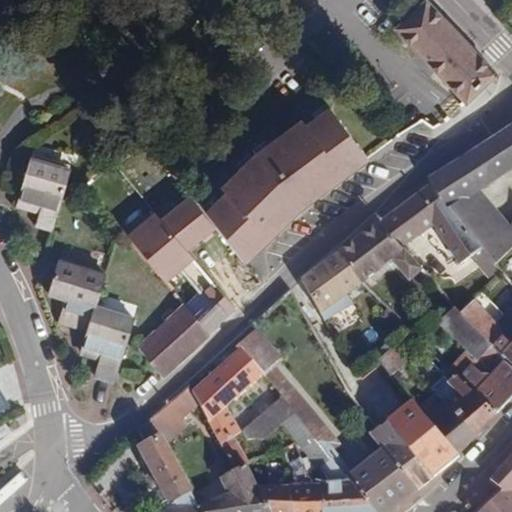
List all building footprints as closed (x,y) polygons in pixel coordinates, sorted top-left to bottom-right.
[(396,29),(466,103),(493,76),(493,75),(493,73),(493,72),(493,71),(426,1),(396,29)] [(129,81),(123,99),(143,105),(148,87),(129,81)] [(336,182),(365,160),(329,110),(304,127),(300,122),(254,156),(219,190),(224,194),(204,214),(219,232),(244,262),(301,206),(336,182)] [(452,211),(495,264),(511,246),(511,227),(505,235),(471,195),(511,167),(511,126),(428,181),(430,184),(452,211)] [(33,154),(18,200),(38,206),(32,224),(51,230),(66,181),(71,166),(33,154)] [(452,211),(430,184),(377,222),(400,247),(452,211)] [(162,224),(157,218),(132,239),(171,286),(185,274),(198,263),(201,260),(195,252),(219,232),(191,199),(162,224)] [(345,261),(363,283),(391,260),(409,280),(420,270),(400,247),(377,222),(338,251),(345,261)] [(338,251),(324,262),(332,272),(345,261),(338,251)] [(58,261),(47,295),(65,301),(62,309),(72,312),(68,326),(86,331),(94,305),(104,275),(58,261)] [(324,262),(301,281),(317,309),(320,313),(324,320),(353,304),(347,294),(363,283),(345,261),(332,272),(324,262)] [(217,285),(198,263),(185,274),(204,296),(217,285)] [(511,310),(497,326),(473,302),(460,314),(490,348),(477,361),(511,393),(511,310)] [(158,372),(161,377),(209,333),(184,304),(139,346),(158,372)] [(86,331),(80,351),(100,357),(94,376),(113,381),(133,317),(94,305),(86,331)] [(437,323),(468,352),(449,371),(495,416),(511,397),(511,393),(477,361),(490,348),(460,314),(454,307),(437,323)] [(72,312),(62,309),(58,322),(68,326),(72,312)] [(238,344),(263,374),(273,365),(280,358),(255,329),(238,344)] [(198,403),(209,421),(225,407),(239,395),(263,374),(238,344),(236,346),(238,349),(193,391),(192,392),(198,403)] [(377,360),(391,376),(407,365),(392,347),(378,360),(377,360)] [(273,365),(263,374),(267,379),(275,389),(286,380),(273,365)] [(429,389),(435,395),(443,404),(475,436),(495,416),(449,371),(445,367),(439,372),(443,377),(429,389)] [(263,374),(239,395),(244,400),(267,379),(263,374)] [(286,380),(275,389),(283,398),(295,414),(306,405),(286,380)] [(150,418),(161,436),(162,437),(185,426),(181,418),(198,403),(192,392),(193,391),(189,384),(150,418)] [(435,395),(417,408),(426,418),(443,404),(435,395)] [(283,398),(270,409),(283,424),(303,449),(315,439),(295,414),(283,398)] [(382,449),(416,491),(458,457),(457,456),(426,418),(417,408),(411,400),(378,428),(370,434),(382,449)] [(359,404),(353,408),(370,434),(378,428),(359,404)] [(426,418),(457,456),(475,436),(443,404),(426,418)] [(338,443),(306,405),(295,414),(315,439),(326,453),(338,443)] [(208,422),(220,444),(233,437),(241,433),(225,407),(209,421),(208,422)] [(242,432),(248,439),(253,436),(255,439),(264,440),(283,424),(270,409),(242,432)] [(150,418),(135,430),(145,445),(161,436),(150,418)] [(145,445),(139,448),(168,501),(163,504),(168,511),(200,511),(199,508),(191,494),(192,493),(162,437),(161,436),(145,445)] [(233,437),(220,444),(234,470),(244,463),(247,462),(233,437)] [(326,453),(315,439),(303,449),(310,457),(301,459),(302,462),(306,472),(313,485),(320,485),(320,511),(372,511),(346,478),(326,453)] [(346,478),(372,511),(388,511),(416,491),(382,449),(346,478)] [(478,511),(511,511),(511,455),(490,480),(502,490),(478,511)] [(275,462),(278,472),(292,468),(285,457),(275,462)] [(302,462),(292,468),(293,477),(306,472),(302,462)] [(228,496),(199,508),(200,511),(267,511),(255,487),(244,463),(234,470),(221,478),(228,496)] [(267,486),(255,487),(267,511),(291,511),(291,486),(295,486),(293,477),(292,468),(278,472),(280,480),(282,486),(267,486)] [(306,472),(293,477),(295,486),(291,486),(291,511),(320,511),(320,485),(313,485),(306,472)] [(136,511),(127,500),(111,511),(136,511)]
